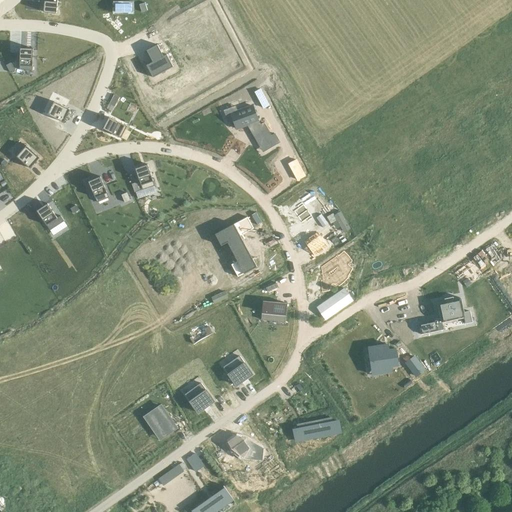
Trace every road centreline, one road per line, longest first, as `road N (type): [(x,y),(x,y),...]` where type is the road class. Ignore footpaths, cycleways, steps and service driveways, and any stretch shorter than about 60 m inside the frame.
road 1 (residential): [(302,342),(282,381),(97,511)]
road 2 (residential): [(53,175),(90,115),(113,53),(82,33),(0,24)]
road 3 (residential): [(511,217),(423,281),(374,296),(302,342)]
road 4 (residential): [(302,342),(296,273),(273,216),(249,187),(193,154)]
road 5 (residential): [(53,175),(127,147),(193,154)]
